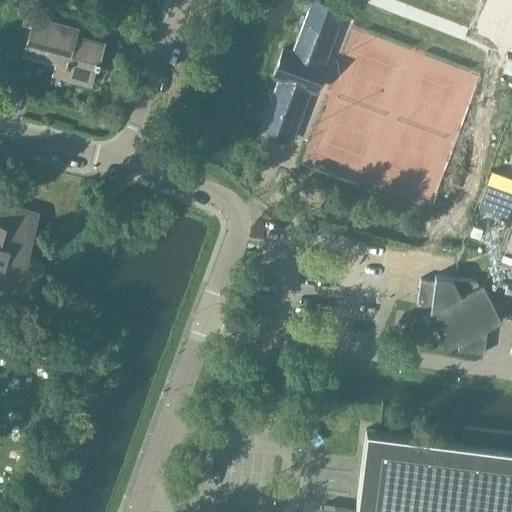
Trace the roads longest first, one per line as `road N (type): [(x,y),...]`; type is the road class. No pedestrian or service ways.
road 1 (residential): [(137,511),(236,216),(219,197),(121,161)]
road 2 (residential): [(121,161),(181,0)]
road 3 (residential): [(121,161),(0,130)]
